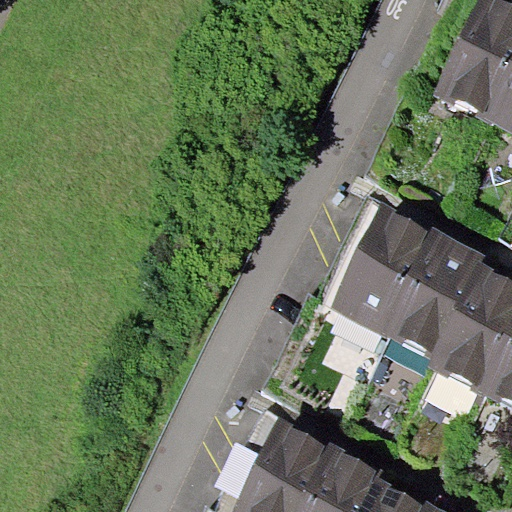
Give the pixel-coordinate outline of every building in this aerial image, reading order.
[(511,59),(511,4),(502,0),(477,0),(434,94),(486,117),(511,59)] [(511,59),(486,117),(511,130),(511,59)] [(383,204),(330,307),(378,331),(430,228),(383,204)] [(430,358),(481,260),(483,255),(430,228),(378,331),(430,358)] [(511,276),(481,260),(430,358),(426,363),(474,389),(511,318),(511,276)] [(511,318),(474,389),(511,409),(511,318)] [(278,417),(232,511),(294,511),(329,442),(278,417)] [(329,442),(294,511),(357,511),(375,476),(380,468),(329,442)] [(421,511),(427,502),(375,476),(357,511),(421,511)] [(445,511),(427,502),(421,511),(445,511)]
